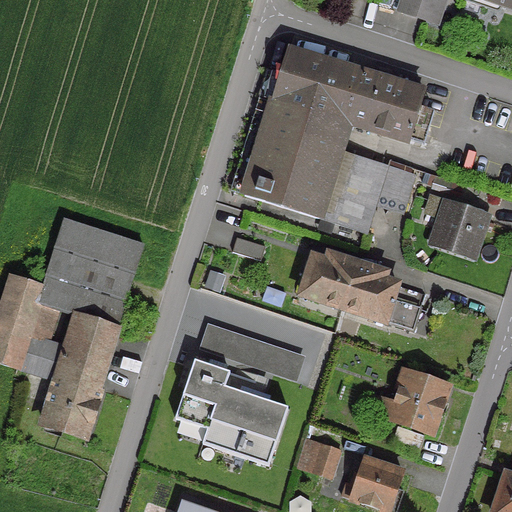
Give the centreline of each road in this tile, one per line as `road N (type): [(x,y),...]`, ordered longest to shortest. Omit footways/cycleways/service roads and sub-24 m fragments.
road 1 (residential): [(106,511),(261,10)]
road 2 (residential): [(261,10),(511,91)]
road 3 (residential): [(449,511),(503,337)]
